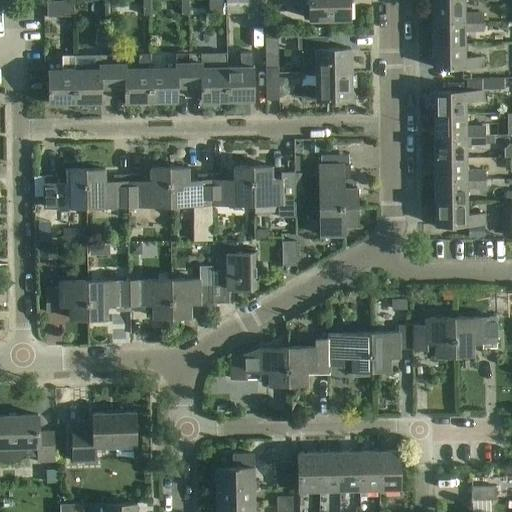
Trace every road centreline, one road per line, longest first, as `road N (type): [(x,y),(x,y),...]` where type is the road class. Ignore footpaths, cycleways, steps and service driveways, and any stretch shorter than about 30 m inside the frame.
road 1 (residential): [(18,131),(392,124)]
road 2 (residential): [(422,428),(180,432)]
road 3 (residential): [(179,362),(379,245)]
road 4 (residential): [(17,356),(18,131)]
road 5 (residential): [(17,356),(179,362)]
road 6 (residential): [(510,271),(408,272),(379,245)]
road 7 (residential): [(392,124),(390,0)]
road 8 (residential): [(379,245),(393,209),(392,124)]
